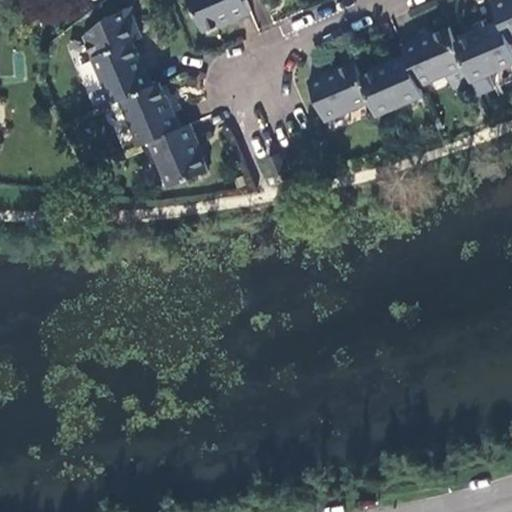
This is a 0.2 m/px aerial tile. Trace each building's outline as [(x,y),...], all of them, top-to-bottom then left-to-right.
[(192,0),(205,30),(250,11),(245,0),(192,0)] [(511,0),(499,0),(492,3),(501,23),(509,42),(511,40),(511,0)] [(84,35),(113,101),(121,98),(152,85),(133,41),(143,37),(130,8),(110,16),(84,35)] [(471,81),(511,63),(511,49),(509,42),(501,23),(455,42),(465,66),(471,81)] [(449,27),(402,47),(406,56),(419,85),(445,74),(465,66),(455,42),(449,27)] [(378,114),(423,95),(419,85),(406,56),(361,74),(371,99),(378,114)] [(326,119),(371,99),(361,74),(355,60),(309,80),(326,119)] [(454,89),(471,81),(465,66),(445,74),(454,89)] [(121,98),(141,145),(150,141),(182,127),(162,81),(152,85),(121,98)] [(212,170),(192,123),(182,127),(150,141),(171,187),(212,170)] [(267,158),(275,177),(288,171),(280,153),(267,158)]
